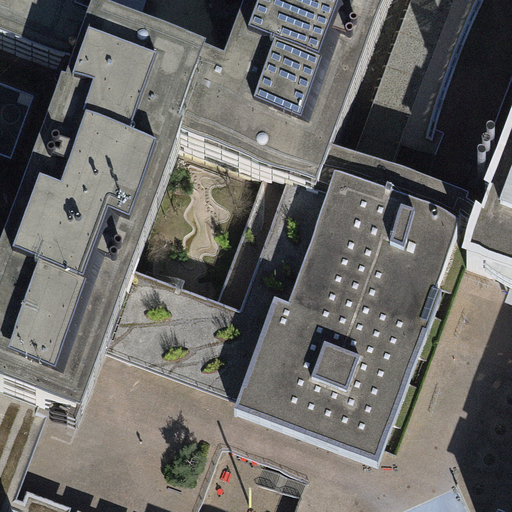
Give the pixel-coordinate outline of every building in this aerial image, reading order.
[(0,0),(0,49),(78,79),(94,34),(71,25),(80,0),(0,0)] [(261,0),(230,84),(201,164),(288,195),(312,204),(329,159),(388,0),(261,0)] [(511,0),(412,0),(351,167),(391,182),(400,157),(414,162),(434,169),(424,195),(464,210),(511,79),(511,0)] [(230,84),(94,34),(78,79),(0,286),(0,395),(50,415),(76,424),(100,359),(177,154),(201,164),(230,84)] [(511,140),(482,223),(476,239),(465,267),(511,284),(511,140)] [(312,204),(288,195),(232,344),(258,354),(238,408),(235,417),(377,470),(440,302),(435,301),(450,261),(461,233),(462,216),(464,210),(424,195),(434,169),(414,162),(400,157),(391,182),(351,167),(329,159),(312,204)] [(462,216),(461,233),(476,239),(482,223),(462,216)] [(225,357),(130,322),(117,356),(213,391),(225,357)] [(50,415),(0,395),(0,485),(22,494),(50,415)] [(0,485),(0,511),(70,511),(22,494),(0,485)]
